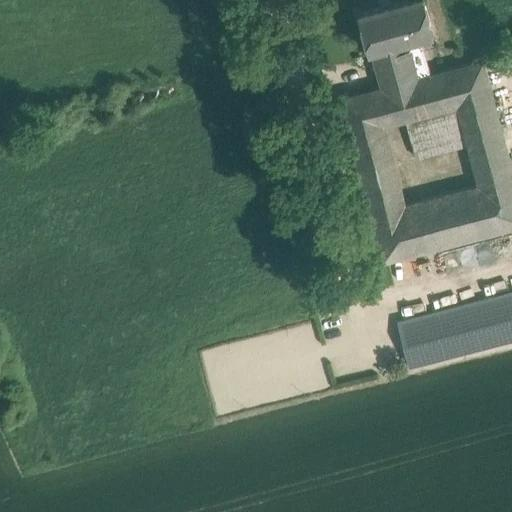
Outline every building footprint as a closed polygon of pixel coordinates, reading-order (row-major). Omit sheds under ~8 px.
[(423,0),(408,0),(358,13),(368,53),(419,39),(433,36),(423,0)] [(429,75),(419,39),(371,52),(381,88),(338,99),(350,146),(387,136),(385,126),(405,120),(415,158),(466,145),(473,171),(510,161),(483,61),(429,75)] [(387,136),(350,146),(354,160),(391,150),(387,136)] [(391,150),(354,160),(368,214),(405,205),(391,150)] [(511,176),(511,170),(510,161),(473,171),(477,186),(511,176)] [(405,205),(368,214),(381,263),(511,227),(511,176),(477,186),(405,205)] [(511,227),(381,263),(387,283),(511,250),(511,227)] [(511,291),(397,321),(409,368),(511,341),(511,291)]
